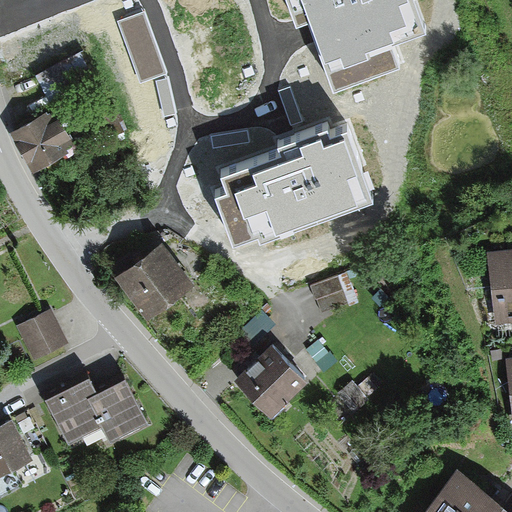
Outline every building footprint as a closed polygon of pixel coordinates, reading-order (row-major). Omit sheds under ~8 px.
[(308,18),(332,85),(403,60),(395,39),(428,27),(418,0),(286,0),(295,22),(308,18)] [(143,12),(118,22),(141,83),(166,73),(143,12)] [(37,72),(51,99),(95,76),(81,49),(37,72)] [(167,80),(156,82),(164,115),(175,112),(167,80)] [(67,117),(89,106),(79,86),(57,98),(67,117)] [(290,87),(279,91),(291,124),(302,120),(290,87)] [(107,97),(76,114),(93,144),(125,130),(115,102),(110,104),(107,97)] [(47,113),(11,134),(33,173),(66,154),(78,147),(77,144),(57,111),(49,116),(47,113)] [(373,196),(347,123),(333,128),(330,119),(276,138),(279,144),(219,165),(225,183),(212,187),(231,240),(261,229),(263,234),(373,196)] [(211,134),(213,149),(251,142),(249,128),(211,134)] [(78,143),(77,144),(78,147),(66,154),(70,163),(85,154),(78,143)] [(118,279),(151,322),(199,286),(166,242),(118,279)] [(511,243),(485,247),(495,321),(511,318),(511,243)] [(339,272),(310,282),(315,297),(316,296),(322,311),(350,301),(339,272)] [(17,322),(35,357),(70,339),(52,304),(17,322)] [(277,321),(262,307),(238,332),(252,346),(277,321)] [(329,350),(319,338),(307,348),(325,369),(338,358),(330,349),(329,350)] [(269,343),(233,379),(270,417),(307,380),(269,343)] [(90,369),(44,392),(70,442),(105,424),(88,390),(98,385),(90,369)] [(125,372),(98,385),(88,390),(105,424),(112,439),(149,420),(125,372)] [(383,385),(371,373),(359,384),(370,396),(383,385)] [(353,377),(337,391),(355,410),(370,396),(359,384),(353,377)] [(12,413),(0,419),(0,494),(24,482),(15,464),(34,455),(12,413)] [(511,511),(511,503),(458,464),(422,511),(511,511)]
